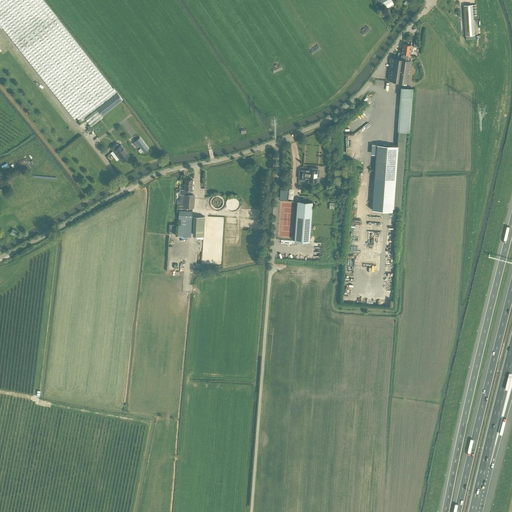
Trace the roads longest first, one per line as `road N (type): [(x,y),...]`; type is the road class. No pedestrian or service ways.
road 1 (unclassified): [(0,257),(150,176),(322,123),(366,85),(434,0)]
road 2 (track): [(251,511),(278,140)]
road 3 (motorway): [(511,222),(445,511)]
road 4 (motorway): [(511,288),(457,511)]
